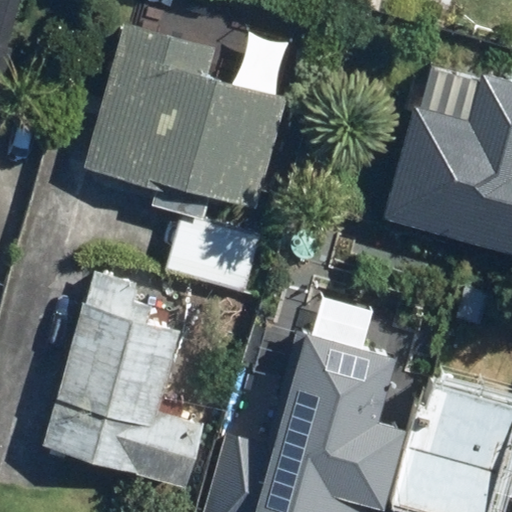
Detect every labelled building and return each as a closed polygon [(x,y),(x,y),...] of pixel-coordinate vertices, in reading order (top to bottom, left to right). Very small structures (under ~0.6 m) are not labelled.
[(0,0),(0,45),(11,0),(0,0)] [(223,40),(126,16),(89,163),(161,182),(157,199),(209,213),(213,196),(226,199),(228,192),(263,200),(292,86),(216,67),(223,40)] [(403,112),(375,207),(511,246),(511,76),(480,67),(467,111),(409,94),(403,112)] [(144,279),(97,266),(47,439),(190,480),(209,415),(164,402),(187,322),(153,312),(157,301),(139,295),(144,279)] [(298,466),(459,511),(491,511),(511,440),(511,394),(345,347),(337,375),(326,372),(298,466)]
